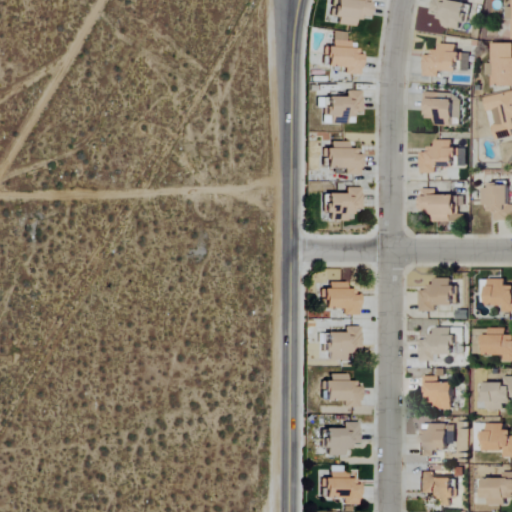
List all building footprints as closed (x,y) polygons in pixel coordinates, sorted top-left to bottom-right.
[(337,0),(335,25),(355,27),(356,18),(370,20),(371,0),(355,0),(355,1),(348,0),(337,0)] [(451,1),(451,0),(434,0),(432,15),(447,17),(445,28),(462,30),(463,23),(469,24),(472,5),(451,1)] [(360,75),(362,50),(347,49),(348,33),(333,32),(332,48),(328,48),(327,68),(346,68),(345,75),(360,75)] [(491,64),(485,64),(486,76),(491,76),(492,87),(511,86),(511,43),(491,44),(491,64)] [(425,54),(424,77),(439,77),(440,72),(470,74),(471,54),(458,54),(458,46),(441,45),(441,54),(425,54)] [(328,98),(328,125),(347,125),(347,119),(354,118),(354,113),(362,112),(362,91),(346,92),(346,98),(328,98)] [(487,113),(492,112),(497,140),(511,137),(511,92),(484,98),(487,113)] [(460,94),(426,93),(426,119),(437,120),(436,126),(455,127),(455,119),(459,119),(460,94)] [(422,151),(421,174),(438,174),(438,168),(459,169),(460,150),(454,149),(454,141),(437,141),(437,151),(422,151)] [(348,143),(329,143),(329,174),(344,175),(360,176),(360,150),(348,150),(348,143)] [(484,206),(494,206),(494,221),(511,220),(511,206),(511,184),(492,185),(492,189),(483,189),(484,206)] [(346,195),(328,195),(327,221),(353,222),(353,211),(361,211),(361,189),(346,189),(346,195)] [(438,196),(438,190),(424,190),(424,213),(436,214),(436,222),(452,223),(452,216),(460,216),(460,197),(438,196)] [(421,291),(421,312),(438,312),(438,305),(459,305),(459,286),(454,286),(454,279),(434,278),(434,291),(421,291)] [(511,312),(511,285),(509,286),(509,279),(490,280),(491,305),(504,305),(504,312),(511,312)] [(343,309),(343,315),(359,316),(360,295),(349,294),(349,282),(326,282),(325,308),(343,309)] [(344,332),(326,333),(326,353),(329,353),(329,361),(351,360),(351,348),(360,348),(360,327),(344,327),(344,332)] [(454,328),(433,328),(433,340),(422,340),(421,361),(438,361),(438,354),(458,355),(458,335),(454,335),(454,328)] [(505,355),(505,361),(511,361),(511,336),(508,336),(508,330),(474,329),(473,354),(505,355)] [(326,400),(344,401),(344,407),(360,407),(360,387),(353,387),(354,373),(327,373),(326,400)] [(426,377),(425,400),(437,400),(437,409),(456,409),(457,383),(440,383),(440,377),(426,377)] [(505,383),(484,383),(484,402),(489,402),(489,410),(507,410),(507,403),(511,403),(511,377),(506,377),(505,383)] [(325,428),(325,456),(344,456),(344,446),(359,446),(359,423),(343,423),(343,429),(325,428)] [(435,457),(435,449),(452,449),(452,425),(423,424),(422,457),(435,457)] [(507,424),(489,424),(489,432),(487,432),(487,451),(505,450),(506,458),(511,457),(511,433),(507,434),(507,424)] [(420,494),(432,494),(431,506),(452,506),(452,498),(458,498),(458,478),(441,478),(441,469),(420,469),(420,494)] [(356,472),(329,471),(329,478),(322,478),(322,498),(343,498),(343,505),(360,505),(360,483),(356,483),(356,472)] [(504,479),(487,478),(487,505),(507,506),(508,496),(511,496),(511,472),(504,473),(504,479)]
